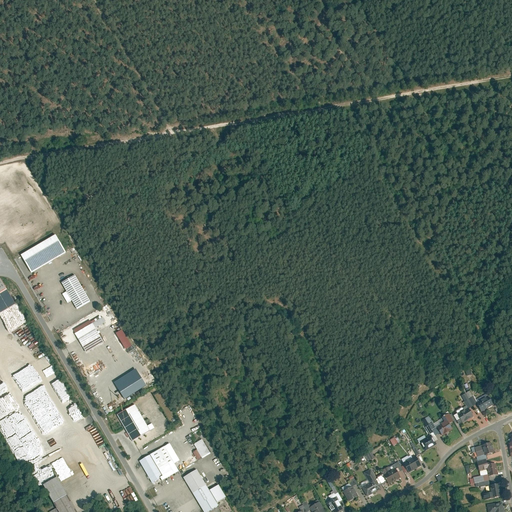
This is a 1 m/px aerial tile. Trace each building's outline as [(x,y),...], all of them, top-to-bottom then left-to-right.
[(55,234),(20,255),(31,272),(65,251),(55,234)] [(74,275),(61,283),(66,291),(62,293),(68,302),(71,300),(77,309),(90,301),(74,275)] [(1,279),(0,279),(0,314),(16,305),(1,279)] [(90,320),(74,329),(86,351),(103,342),(94,327),(105,322),(102,317),(92,323),(90,320)] [(122,330),(116,334),(125,349),(132,345),(122,330)] [(55,368),(42,374),(45,379),(58,373),(55,368)] [(145,386),(135,370),(115,382),(125,398),(145,386)] [(468,410),(477,405),(475,401),(469,393),(465,395),(461,398),(467,406),(453,415),(459,425),(473,417),(468,410)] [(484,395),(475,401),(477,405),(482,412),(491,407),(484,395)] [(134,406),(117,416),(132,442),(150,432),(148,430),(154,427),(148,417),(143,420),(134,406)] [(454,424),(448,415),(435,423),(438,428),(443,436),(452,431),(449,427),(454,424)] [(429,438),(431,444),(436,441),(431,432),(438,428),(435,423),(433,424),(429,416),(421,421),(431,437),(429,438)] [(424,437),(417,441),(424,454),(434,448),(431,444),(429,438),(426,440),(424,437)] [(202,440),(194,444),(202,458),(210,454),(202,440)] [(169,443),(139,460),(151,483),(158,479),(160,481),(177,471),(172,462),(178,459),(169,443)] [(491,444),(473,448),(477,462),(487,459),(486,457),(494,455),(491,444)] [(371,451),(365,454),(369,461),(375,458),(371,451)] [(364,455),(358,457),(361,464),(367,461),(364,455)] [(414,457),(402,464),(408,474),(420,466),(414,457)] [(487,459),(477,462),(480,476),(487,474),(488,476),(498,474),(495,460),(487,461),(487,459)] [(382,476),(378,479),(382,484),(386,482),(389,487),(400,480),(397,475),(403,471),(398,463),(381,473),(382,476)] [(196,470),(184,477),(204,511),(206,511),(217,506),(216,503),(225,498),(217,485),(208,491),(196,470)] [(368,480),(360,485),(366,497),(381,489),(370,470),(365,473),(368,480)] [(487,474),(480,476),(473,477),(473,478),(470,479),(471,484),(475,483),(488,481),(488,476),(487,474)] [(356,485),(352,476),(348,479),(349,482),(348,483),(349,485),(350,488),(352,487),(356,485)] [(76,511),(55,477),(42,485),(56,507),(48,511),(76,511)] [(488,481),(475,483),(476,487),(480,486),(481,488),(485,487),(486,493),(491,492),(489,485),(488,481)] [(130,483),(115,490),(116,493),(113,495),(114,498),(112,499),(115,505),(118,504),(121,508),(138,500),(130,483)] [(500,483),(489,485),(491,492),(486,493),(482,494),(484,500),(502,497),(500,483)] [(349,485),(341,489),(349,503),(358,499),(352,487),(350,488),(349,485)] [(331,503),(327,505),(330,511),(339,511),(341,511),(337,504),(342,502),(338,494),(335,495),(334,494),(328,497),(331,503)] [(307,502),(302,504),(303,506),(306,511),(307,511),(310,511),(324,511),(318,501),(309,506),(307,502)] [(503,511),(502,503),(487,506),(488,511),(503,511)]
